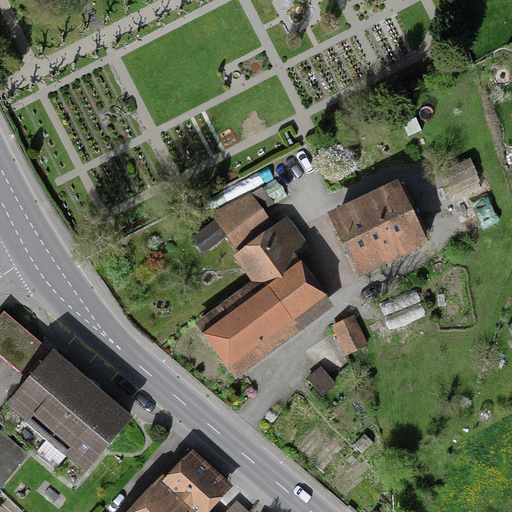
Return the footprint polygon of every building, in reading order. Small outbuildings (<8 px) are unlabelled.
[(469,160),(444,172),(451,186),(476,174),(469,160)] [(481,182),(448,197),(459,221),(492,207),(481,182)] [(337,218),(363,271),(428,239),(402,187),(337,218)] [(201,321),(234,366),(325,298),(260,211),(273,204),(262,188),(212,214),(241,254),(238,257),(258,283),(268,275),(274,282),(229,315),(222,305),(201,321)] [(136,420),(57,350),(8,309),(0,318),(0,354),(31,381),(0,415),(0,416),(78,486),(136,420)] [(366,345),(352,317),(334,326),(347,354),(366,345)] [(321,368),(313,375),(327,391),(335,383),(321,368)] [(0,432),(0,458),(3,455),(12,463),(22,452),(0,432)] [(224,511),(246,487),(198,447),(143,511),(224,511)]
